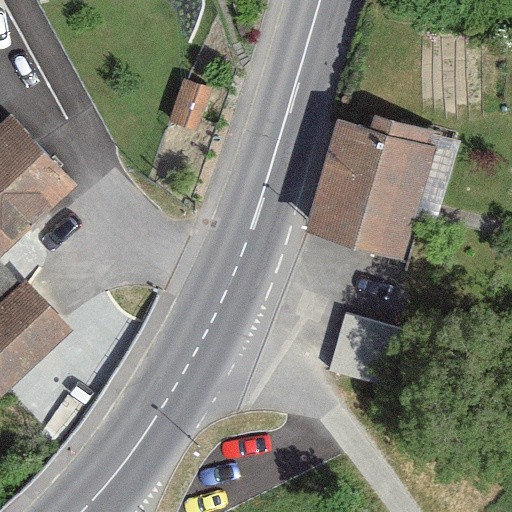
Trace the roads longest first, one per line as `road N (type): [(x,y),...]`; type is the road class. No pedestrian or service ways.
road 1 (secondary): [(317,0),(261,202),(198,337),(121,466),(80,511)]
road 2 (track): [(198,337),(298,385),(356,431),(415,511)]
